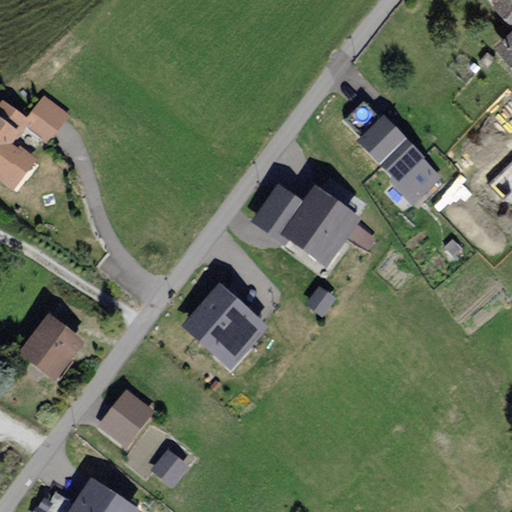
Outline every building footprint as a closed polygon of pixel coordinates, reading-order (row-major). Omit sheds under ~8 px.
[(511,24),(511,0),(477,0),(508,29),(511,24)] [(511,28),(486,53),(511,80),(511,28)] [(365,98),(342,118),(357,134),(379,114),(365,98)] [(37,127),(12,108),(0,124),(0,174),(19,189),(39,163),(21,149),(37,127)] [(414,202),(445,174),(387,110),(356,138),(414,202)] [(364,226),(325,196),(295,236),(334,266),(364,226)] [(194,333),(234,370),(270,332),(230,295),(194,333)] [(91,346),(58,320),(29,357),(63,383),(91,346)] [(126,395),(102,427),(125,445),(150,413),(126,395)] [(153,471),(178,484),(190,459),(166,447),(153,471)] [(138,511),(102,485),(82,511),(138,511)]
